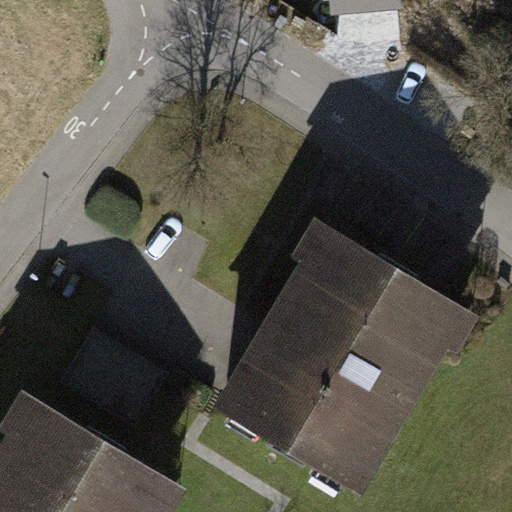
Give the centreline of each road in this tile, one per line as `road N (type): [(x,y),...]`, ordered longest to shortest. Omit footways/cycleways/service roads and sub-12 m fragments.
road 1 (residential): [(511,237),(183,11)]
road 2 (residential): [(183,11),(0,252)]
